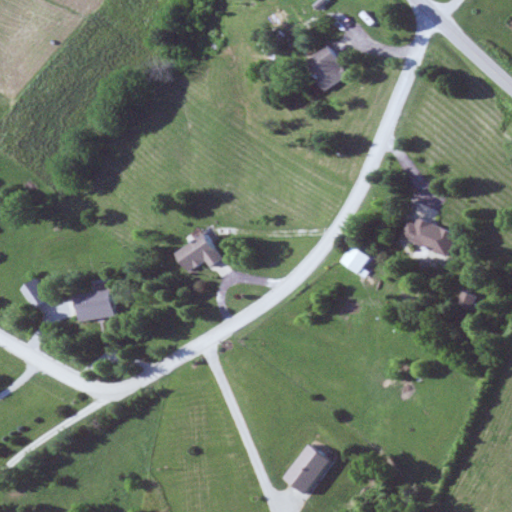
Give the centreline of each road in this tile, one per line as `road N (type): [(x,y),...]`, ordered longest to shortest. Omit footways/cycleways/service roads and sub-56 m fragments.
road 1 (residential): [(432,11),(388,137),(337,234),(251,314),(113,393)]
road 2 (residential): [(113,393),(0,334)]
